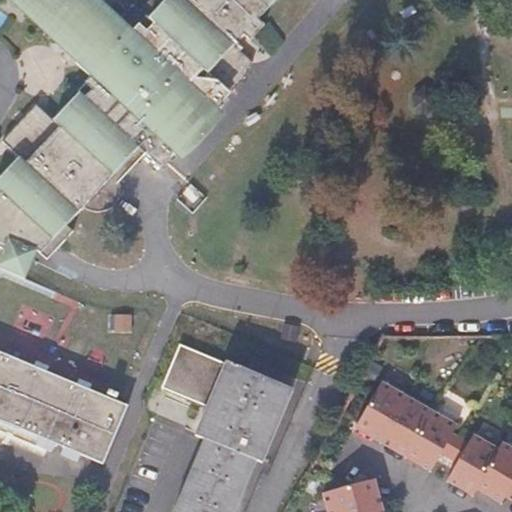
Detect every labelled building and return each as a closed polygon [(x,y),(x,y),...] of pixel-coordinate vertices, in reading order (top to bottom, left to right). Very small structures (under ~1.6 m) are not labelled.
[(81,456),(103,465),(128,407),(123,404),(125,397),(117,394),(114,401),(91,391),(93,386),(80,381),(78,386),(48,373),(50,368),(37,363),(35,368),(0,352),(0,269),(26,280),(38,251),(41,254),(54,240),(60,246),(73,231),(67,226),(84,207),(89,210),(99,212),(109,209),(115,205),(118,200),(120,194),(121,186),(119,183),(147,152),(148,156),(160,168),(174,154),(181,161),(224,115),(217,108),(241,82),(252,62),(234,46),(244,35),(250,41),(265,25),(259,20),(268,9),(269,9),(276,0),(149,0),(140,10),(136,6),(122,20),(101,0),(44,0),(74,19),(69,24),(92,46),(83,57),(105,77),(92,90),(85,98),(80,93),(53,121),(36,105),(2,141),(19,158),(0,178),(0,421),(38,438),(36,446),(51,453),(56,446),(64,449),(60,455),(78,462),(81,456)] [(69,24),(74,19),(44,0),(7,0),(90,77),(85,83),(92,90),(105,77),(83,57),(92,46),(69,24)] [(47,260),(60,246),(54,240),(41,254),(47,260)] [(262,462),(292,390),(226,363),(225,365),(180,346),(162,388),(208,407),(196,435),(206,439),(174,511),(233,511),(256,460),(262,462)] [(399,440),(396,446),(407,453),(422,461),(425,455),(437,462),(441,454),(453,433),(458,425),(382,381),(358,425),(372,433),(375,426),(386,432),(399,440)] [(38,438),(0,421),(0,431),(36,446),(38,438)] [(358,425),(356,430),(380,444),(386,432),(375,426),(372,433),(358,425)] [(386,432),(380,444),(404,458),(407,453),(396,446),(399,440),(386,432)] [(457,464),(469,443),(453,433),(441,454),(457,464)] [(511,447),(502,442),(499,448),(474,434),(469,443),(457,464),(453,470),(465,478),(462,484),(476,492),(477,490),(480,485),(492,493),(495,487),(508,494),(511,487),(511,447)] [(407,453),(404,458),(431,473),(437,462),(425,455),(422,461),(407,453)] [(462,484),(465,478),(453,470),(446,481),(472,497),(476,492),(462,484)] [(383,507),(375,479),(370,480),(374,496),(365,498),(368,511),(383,507)] [(368,511),(365,498),(374,496),(370,480),(322,494),(326,511),(368,511)] [(508,494),(495,487),(492,493),(480,485),(477,490),(501,505),(505,498),(508,494)]
